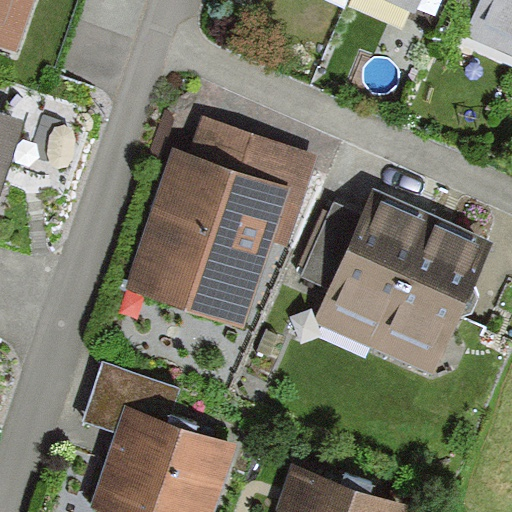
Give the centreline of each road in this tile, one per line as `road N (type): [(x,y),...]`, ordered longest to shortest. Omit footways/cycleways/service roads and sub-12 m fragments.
road 1 (residential): [(4,511),(156,39)]
road 2 (residential): [(156,39),(511,189)]
